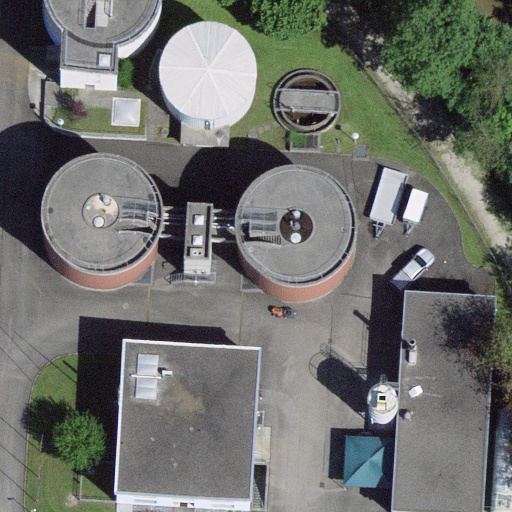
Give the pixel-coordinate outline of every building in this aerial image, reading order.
[(161,27),(165,8),(164,0),(44,0),(44,14),(50,33),(62,50),(79,61),(99,66),(119,65),(137,57),(151,44),(161,27)] [(260,95),(261,79),(257,63),(248,50),(236,40),(221,34),(204,33),(189,38),(175,48),(165,62),(161,78),(162,95),(169,111),(181,123),(196,131),(213,133),(229,130),(243,122),(254,110),(260,95)] [(159,260),(167,242),(168,223),(163,204),(152,188),(137,175),(118,168),(97,168),(77,174),(60,187),(48,205),(44,226),(46,247),(56,266),(71,281),(91,289),(112,291),(131,286),(147,275),(159,260)] [(358,262),(361,243),(359,224),(350,206),(336,192),(319,182),(300,179),(280,182),(261,191),(246,207),(237,227),(236,249),(242,270),(255,287),(273,299),(294,304),(316,302),(334,293),(348,280),(358,262)] [(488,511),(499,303),(408,298),(396,511),(488,511)] [(255,511),(265,360),(132,352),(122,506),(213,511),(255,511)]
